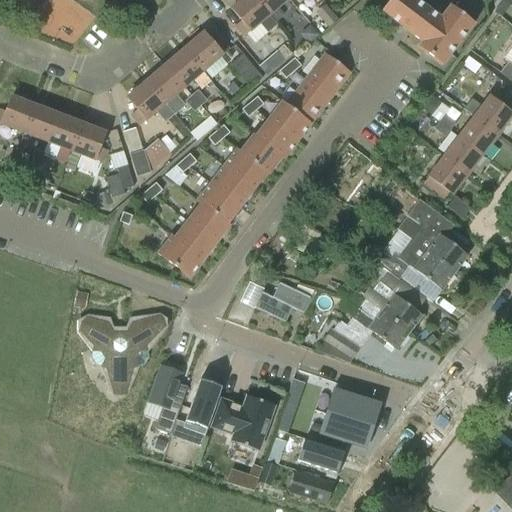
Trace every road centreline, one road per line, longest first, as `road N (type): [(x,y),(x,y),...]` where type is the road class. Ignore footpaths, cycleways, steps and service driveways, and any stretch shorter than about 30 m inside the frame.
road 1 (residential): [(0,225),(206,305),(235,255),(389,55)]
road 2 (residential): [(211,328),(385,391),(422,413)]
road 3 (residential): [(197,0),(94,68),(0,34)]
road 4 (residential): [(422,413),(511,297)]
road 5 (residential): [(353,511),(422,413)]
